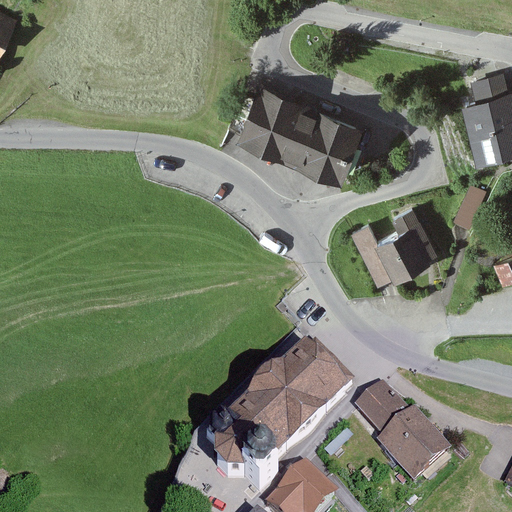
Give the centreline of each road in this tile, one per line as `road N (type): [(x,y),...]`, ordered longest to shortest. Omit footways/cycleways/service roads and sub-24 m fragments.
road 1 (residential): [(511,56),(314,18),(284,25),(270,56),(291,81),(421,128),(434,166),(406,189),(292,220)]
road 2 (unclassified): [(0,144),(170,148),(234,175),(292,220)]
road 3 (unclassified): [(292,220),(326,291),(396,353),(422,368),(511,390)]
road 4 (track): [(396,353),(418,330),(511,329)]
